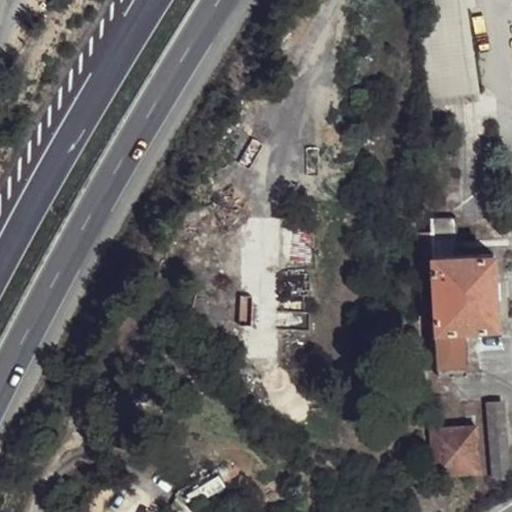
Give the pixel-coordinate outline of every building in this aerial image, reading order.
[(464,0),(423,0),(428,34),(420,36),(429,102),(478,93),(464,0)] [(359,137),(361,163),(372,162),(372,145),(393,142),(392,135),(359,137)] [(333,140),(327,151),(339,157),(345,147),(333,140)] [(439,144),(413,147),(418,214),(446,212),(439,144)] [(448,221),(422,224),(435,375),(464,373),(461,327),(492,324),(486,251),(451,253),(448,221)] [(488,477),(507,476),(504,401),(485,402),(488,477)] [(474,425),(429,428),(432,470),(476,468),(474,425)] [(213,493),(211,485),(177,496),(181,505),(213,493)]
